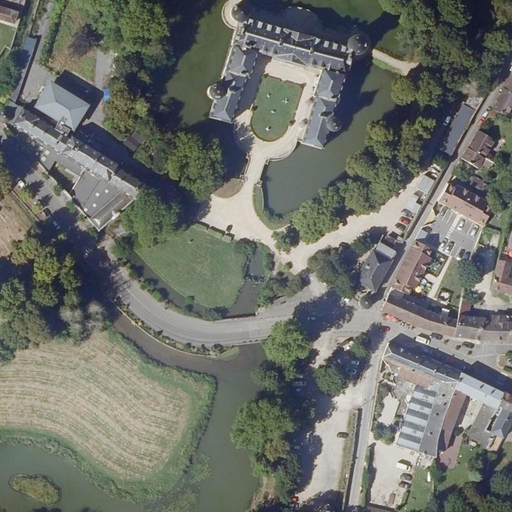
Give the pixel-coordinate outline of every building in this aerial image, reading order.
[(209,118),(230,123),(246,77),(248,78),(256,52),(273,57),(305,66),(321,70),(313,96),(315,97),(301,143),(322,149),(327,129),(330,130),(332,130),(334,130),(336,128),(337,125),(337,122),(335,120),(333,119),(330,119),(349,61),(351,54),(355,55),(359,54),(361,52),(363,49),(364,46),(363,42),(360,39),(357,38),(353,38),(350,39),(347,42),(346,45),(346,49),(245,19),(247,17),(248,14),(247,9),(243,6),(238,5),(234,6),(231,9),(230,12),(230,15),(231,18),(234,21),(237,22),(236,29),(231,45),(233,46),(220,88),(218,86),(215,85),(212,86),(210,88),(208,90),(208,92),(208,95),(209,98),(212,99),(215,100),(209,118)] [(17,13),(0,7),(0,18),(14,23),(17,13)] [(511,47),(511,16),(474,86),(487,93),(511,47)] [(129,27),(118,26),(117,37),(128,38),(129,27)] [(27,38),(22,54),(31,57),(36,40),(27,38)] [(123,69),(126,45),(118,44),(116,45),(113,66),(115,69),(123,69)] [(22,54),(20,61),(29,64),(31,57),(22,54)] [(12,89),(19,91),(29,64),(20,61),(12,89)] [(43,92),(46,94),(51,86),(84,106),(70,129),(73,132),(89,105),(49,81),(43,92)] [(58,122),(54,129),(66,136),(70,129),(84,106),(51,86),(46,94),(43,92),(38,99),(41,101),(39,106),(49,112),(51,110),(61,116),(58,122)] [(9,101),(14,104),(19,91),(12,89),(9,101)] [(122,96),(121,89),(104,90),(105,102),(114,102),(114,97),(122,96)] [(511,106),(511,92),(504,89),(493,110),(507,117),(508,115),(511,117),(511,112),(510,111),(511,106)] [(484,98),(473,91),(465,106),(464,105),(439,149),(451,156),(484,98)] [(33,107),(58,122),(61,116),(51,110),(49,112),(39,106),(41,101),(38,99),(33,107)] [(14,104),(9,101),(4,111),(6,112),(17,120),(21,113),(23,109),(14,104)] [(71,135),(69,138),(66,136),(54,129),(39,120),(39,119),(23,109),(21,113),(17,120),(10,132),(47,174),(55,161),(76,174),(80,172),(83,173),(80,177),(68,196),(99,232),(135,199),(138,201),(138,202),(145,207),(150,206),(156,195),(155,190),(148,186),(147,186),(117,168),(119,164),(99,152),(102,147),(95,143),(92,148),(71,135)] [(0,122),(1,123),(3,124),(10,132),(17,120),(6,112),(4,111),(2,111),(0,111),(0,122)] [(133,121),(121,113),(116,121),(128,129),(133,121)] [(148,135),(140,128),(133,137),(142,144),(148,135)] [(495,140),(478,131),(467,148),(493,164),(496,158),(487,153),(495,140)] [(140,143),(130,136),(124,143),(134,151),(140,143)] [(491,169),(493,164),(467,148),(461,158),(478,169),(481,163),(491,169)] [(470,185),(474,177),(467,174),(463,181),(470,185)] [(479,190),(483,183),(474,177),(470,185),(479,190)] [(488,195),(491,188),(483,183),(479,190),(488,195)] [(443,200),(438,198),(433,207),(437,209),(443,200)] [(488,199),(484,210),(490,213),(494,202),(488,199)] [(491,245),(497,246),(499,234),(492,233),(491,245)] [(396,242),(402,244),(404,240),(398,237),(396,241),(387,236),(382,246),(378,243),(373,251),(372,250),(355,281),(369,289),(366,293),(372,296),(396,253),(395,251),(393,248),(396,242)] [(413,244),(397,274),(381,311),(398,319),(413,326),(419,327),(425,310),(405,301),(415,278),(431,253),(425,250),(427,246),(415,240),(413,244)] [(511,263),(498,260),(492,289),(504,292),(508,278),(511,263)] [(371,299),(369,298),(367,297),(365,297),(363,297),(362,298),(360,299),(359,301),(359,303),(360,305),(361,307),(363,308),(364,309),(367,309),(369,308),(370,307),(371,305),(372,303),(372,301),(371,299)] [(461,298),(459,315),(468,317),(471,300),(461,298)] [(425,329),(430,312),(425,310),(419,327),(425,329)] [(425,329),(453,337),(457,321),(430,312),(425,329)] [(457,321),(453,337),(468,339),(481,342),(481,330),(484,322),(485,321),(486,319),(484,320),(468,317),(459,315),(457,321)] [(491,322),(489,341),(511,341),(511,333),(511,322),(505,322),(506,316),(492,315),(491,322)] [(485,321),(484,322),(481,330),(481,342),(483,342),(483,341),(486,341),(489,341),(491,322),(485,321)] [(420,358),(388,343),(382,359),(389,370),(391,369),(397,374),(396,377),(416,384),(426,389),(420,409),(429,412),(444,416),(454,390),(461,373),(425,358),(421,356),(420,358)] [(461,373),(454,390),(444,416),(455,419),(458,411),(465,395),(483,403),(489,387),(461,373)] [(420,409),(426,389),(416,384),(396,445),(419,452),(435,458),(436,449),(437,440),(439,432),(444,416),(429,412),(420,409)] [(488,445),(493,433),(490,432),(486,430),(494,414),(504,394),(489,387),(483,403),(467,435),(488,445)] [(511,397),(504,394),(494,414),(499,416),(502,408),(511,412),(511,397)] [(487,448),(496,452),(511,420),(511,412),(502,408),(499,416),(490,432),(493,433),(488,445),(487,448)] [(455,419),(444,416),(439,432),(450,435),(455,419)] [(436,449),(445,452),(450,435),(439,432),(437,440),(436,449)] [(435,472),(435,458),(419,452),(415,465),(435,472)] [(477,482),(484,483),(490,456),(482,455),(477,482)]
